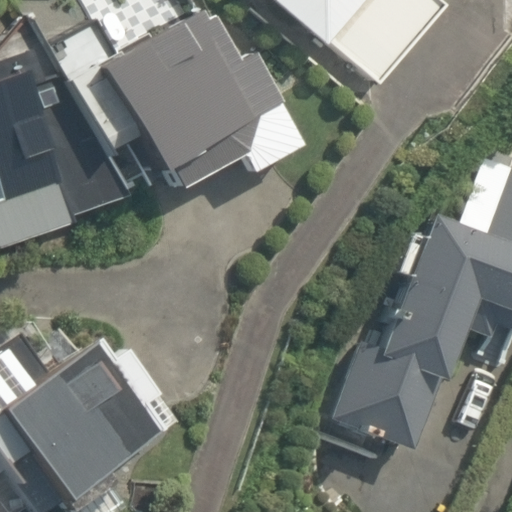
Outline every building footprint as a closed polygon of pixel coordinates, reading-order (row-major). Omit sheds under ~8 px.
[(257,0),(373,95),(451,0),(257,0)] [(88,9),(36,39),(110,168),(142,149),(171,201),(244,160),(253,175),(303,147),(248,50),(224,64),(191,7),(112,51),(88,9)] [(0,245),(122,206),(113,179),(54,85),(25,94),(18,74),(0,79),(0,245)] [(511,313),(511,167),(482,156),(455,223),(429,213),(378,340),(356,331),(317,430),(410,467),(477,300),(511,313)] [(19,337),(0,349),(0,468),(29,511),(115,511),(130,503),(112,476),(172,437),(105,337),(46,377),(19,337)] [(17,511),(0,485),(0,511),(17,511)]
